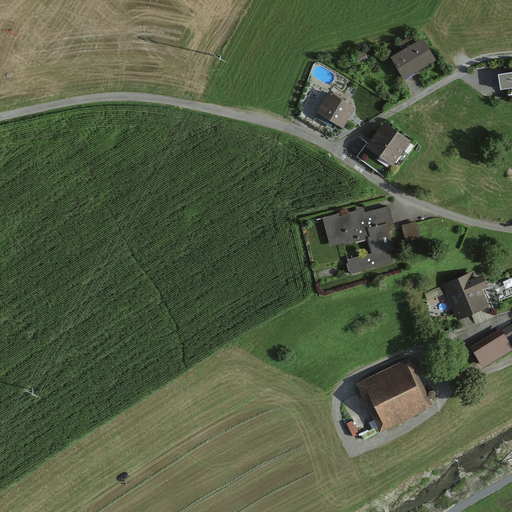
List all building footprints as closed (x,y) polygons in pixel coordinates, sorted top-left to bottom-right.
[(416,32),(400,41),(404,48),(419,39),(416,32)] [(390,59),(404,81),(435,62),(421,41),(390,59)] [(511,68),(499,70),(500,84),(511,83),(511,68)] [(326,93),(313,115),(340,131),(353,109),(326,93)] [(390,168),(409,143),(383,123),(364,148),(390,168)] [(475,160),(482,135),(465,130),(458,155),(475,160)] [(511,175),(481,162),(467,197),(505,213),(511,195),(511,175)] [(364,208),(321,219),(328,248),(366,239),(371,257),(346,263),(350,277),(391,267),(387,252),(394,251),(389,234),(394,233),(387,208),(365,213),(364,208)] [(406,239),(420,237),(417,220),(403,223),(406,239)] [(472,272),(440,286),(455,321),(487,308),(480,290),(486,287),(481,275),(475,277),(472,272)] [(508,340),(511,337),(511,321),(501,328),(508,340)] [(482,369),(511,350),(499,330),(469,348),(482,369)] [(433,406),(410,356),(354,382),(378,432),(433,406)]
